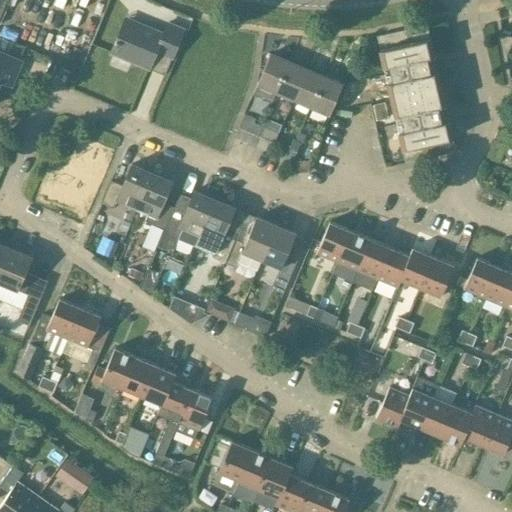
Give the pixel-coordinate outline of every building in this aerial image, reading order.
[(112,53),(150,68),(157,51),(173,57),(184,30),(167,23),(163,33),(137,22),(135,26),(125,22),(112,53)] [(398,130),(406,163),(456,151),(427,25),(377,36),(384,66),(394,63),(397,79),(387,81),(395,115),(405,112),(409,128),(398,130)] [(21,61),(0,52),(0,79),(11,84),(21,61)] [(257,83),(276,91),(289,62),(270,54),(257,83)] [(276,91),(294,99),(307,70),(289,62),(276,91)] [(294,99),(312,106),(324,77),(307,70),(294,99)] [(357,77),(358,93),(380,92),(379,76),(357,77)] [(312,106),(330,115),(343,86),(324,77),(312,106)] [(234,138),(253,146),(261,126),(254,123),(257,118),(245,113),(234,138)] [(253,146),(271,153),(279,134),(261,126),(253,146)] [(495,149),(503,153),(507,145),(498,141),(495,149)] [(491,160),(499,163),(503,153),(495,149),(491,160)] [(137,209),(153,173),(133,164),(124,186),(113,181),(103,203),(115,208),(118,201),(137,209)] [(173,182),(153,173),(137,209),(148,214),(145,221),(164,230),(174,207),(164,202),(173,182)] [(195,246),(215,200),(195,191),(186,212),(174,207),(164,230),(156,250),(168,255),(171,247),(174,249),(178,239),(195,246)] [(225,263),(236,239),(238,234),(226,229),(235,209),(215,200),(195,246),(214,254),(213,258),(225,263)] [(261,260),(263,260),(277,226),(258,218),(246,244),(236,239),(225,263),(237,268),(239,263),(256,271),(261,260)] [(317,254),(338,263),(351,230),(330,221),(317,254)] [(274,283),(286,288),(296,265),(285,261),(297,234),(277,226),(263,260),(281,268),(274,283)] [(338,263),(358,271),(371,238),(351,230),(338,263)] [(358,271),(378,279),(391,247),(371,238),(358,271)] [(0,267),(9,248),(0,243),(0,267)] [(400,279),(401,280),(411,255),(410,255),(391,247),(378,279),(396,287),(400,279)] [(401,280),(421,288),(434,256),(413,247),(410,255),(411,255),(401,280)] [(17,321),(29,325),(39,300),(29,296),(37,279),(25,274),(32,257),(9,248),(0,267),(0,282),(28,295),(17,321)] [(421,288),(442,297),(455,265),(434,256),(421,288)] [(464,290),(485,298),(498,266),(478,258),(464,290)] [(485,298),(504,307),(511,288),(511,271),(498,266),(485,298)] [(48,331),(41,347),(60,355),(63,349),(67,339),(81,307),(60,298),(51,321),(47,330),(48,331)] [(169,309),(179,316),(185,302),(174,298),(169,309)] [(227,320),(233,309),(212,299),(206,310),(227,320)] [(354,305),(348,320),(357,324),(358,323),(364,309),(354,305)] [(305,316),(314,319),(318,309),(310,306),(305,316)] [(81,307),(67,339),(88,348),(101,316),(81,307)] [(314,319),(320,322),(324,312),(318,309),(314,319)] [(240,312),(235,324),(265,337),(270,324),(240,312)] [(395,326),(402,329),(406,320),(398,317),(395,326)] [(402,329),(410,332),(414,323),(406,320),(402,329)] [(345,333),(354,336),(358,326),(350,322),(345,333)] [(354,336),(360,339),(364,328),(358,326),(354,336)] [(457,340),(465,343),(469,333),(461,330),(457,340)] [(465,343),(472,346),(476,336),(469,333),(465,343)] [(502,346),(509,349),(511,342),(511,338),(506,336),(502,346)] [(28,380),(41,350),(28,345),(17,372),(28,380)] [(417,357),(425,361),(430,350),(421,346),(417,357)] [(123,388),(136,356),(116,348),(106,370),(98,367),(92,382),(102,387),(104,380),(123,388)] [(425,361),(432,364),(437,353),(430,350),(425,361)] [(461,363),(469,366),(473,356),(466,353),(461,363)] [(123,388),(142,396),(156,364),(136,356),(123,388)] [(469,366),(477,369),(481,359),(473,356),(469,366)] [(142,396),(162,405),(172,380),(173,381),(176,373),(156,364),(142,396)] [(192,389),(173,381),(172,380),(162,405),(159,413),(170,418),(151,463),(159,466),(163,456),(174,431),(192,389)] [(401,420),(411,396),(410,395),(390,387),(377,419),(397,427),(400,420),(401,420)] [(401,420),(421,428),(434,396),(413,387),(410,395),(411,396),(401,420)] [(174,431),(194,439),(198,430),(199,430),(213,398),(192,389),(174,431)] [(421,428),(441,437),(454,404),(434,396),(421,428)] [(461,445),(464,438),(464,437),(474,412),(454,404),(441,437),(461,445)] [(464,437),(464,438),(484,446),(497,414),(478,406),(475,412),(474,412),(464,437)] [(84,420),(92,423),(96,413),(89,410),(84,420)] [(484,446),(505,454),(511,436),(511,419),(497,414),(484,446)] [(114,441),(122,445),(126,435),(119,432),(114,441)] [(122,445),(129,448),(133,438),(126,435),(122,445)] [(221,469),(231,445),(218,441),(209,463),(221,469)] [(235,492),(240,481),(253,449),(233,441),(231,445),(221,469),(215,484),(235,492)] [(240,481),(259,489),(272,457),(253,449),(240,481)] [(178,463),(163,456),(159,466),(174,473),(178,463)] [(0,484),(12,466),(0,457),(0,484)] [(259,489),(279,498),(289,473),(293,466),(272,457),(259,489)] [(94,477),(67,459),(56,476),(82,494),(94,477)] [(0,506),(0,511),(26,511),(38,497),(17,482),(23,474),(12,466),(0,484),(0,488),(9,494),(0,506)] [(276,505),(292,511),(297,511),(310,482),(289,473),(279,498),(276,505)] [(297,511),(320,511),(330,490),(310,482),(297,511)] [(320,511),(344,511),(351,499),(330,490),(320,511)] [(71,511),(74,508),(66,502),(59,511),(38,497),(26,511),(71,511)]
